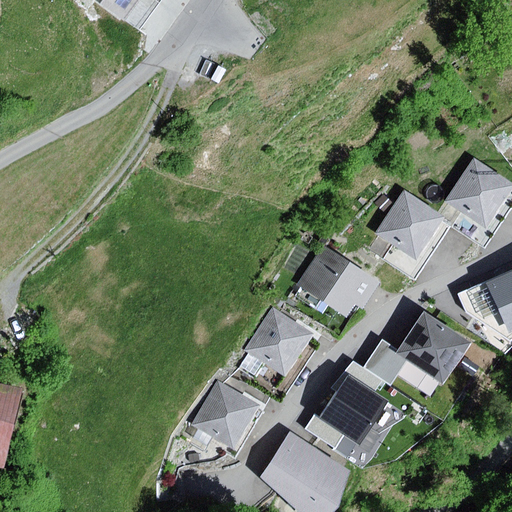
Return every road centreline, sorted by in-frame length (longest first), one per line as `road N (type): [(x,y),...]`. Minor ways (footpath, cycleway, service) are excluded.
road 1 (residential): [(511,252),(424,290),(363,329),(309,380),(233,482)]
road 2 (track): [(0,161),(122,93),(175,44)]
